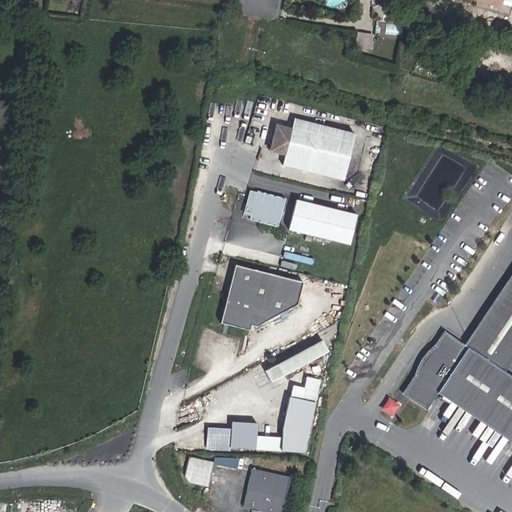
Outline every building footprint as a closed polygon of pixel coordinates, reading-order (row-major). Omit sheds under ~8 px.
[(370,48),(372,36),(357,33),(355,46),(370,48)] [(343,181),(355,134),(293,118),(291,129),(280,126),(275,129),(270,147),(273,152),(284,154),(281,165),(343,181)] [(277,228),(285,199),(257,191),(256,193),(249,191),(243,212),(250,214),(249,220),(277,228)] [(349,245),(356,214),(295,199),(288,230),(349,245)] [(297,304),(303,282),(234,265),(220,323),(249,330),(250,325),(255,327),(297,304)] [(511,376),(500,369),(511,350),(511,281),(468,347),(444,331),(426,357),(429,359),(426,364),(423,362),(402,394),(426,410),(440,389),(446,392),(453,397),(450,401),(511,443),(511,376)] [(271,382),(328,351),(322,340),(265,371),(271,382)] [(303,452),(319,379),(306,376),(301,399),(289,397),(282,428),(281,437),(256,436),(257,423),(231,421),(230,434),(206,433),(206,446),(303,452)] [(450,401),(453,397),(446,392),(442,398),(449,403),(450,401)] [(393,415),(400,403),(389,397),(382,408),(393,415)] [(207,487),(213,464),(236,469),(238,458),(214,457),(213,462),(189,457),(184,476),(188,483),(207,487)] [(262,511),(282,511),(290,477),(251,469),(242,508),(251,509),(252,511),(257,511),(258,511),(262,511)]
